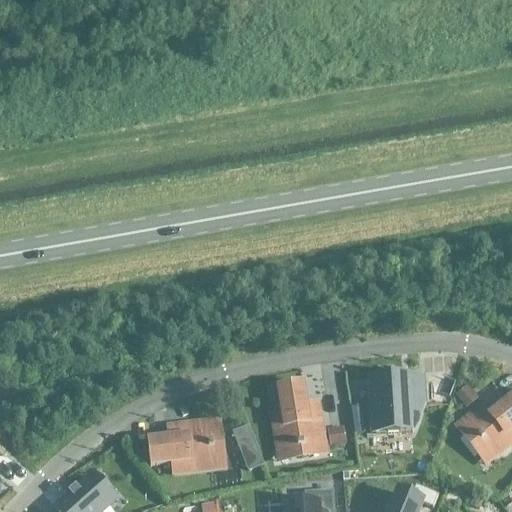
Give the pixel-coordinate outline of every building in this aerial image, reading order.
[(421,378),(370,381),(374,437),(411,435),(409,404),(422,403),(421,378)] [(322,434),(318,411),(306,413),(301,385),(276,389),(280,411),(276,412),(282,450),(296,447),(296,451),(302,450),(302,446),(310,445),(312,458),(326,455),(325,449),(322,434)] [(453,407),(464,419),(475,408),(465,396),(453,407)] [(455,428),(464,439),(474,431),(479,437),(476,439),(480,444),(483,442),(491,453),(511,436),(511,399),(498,410),(490,400),(455,428)] [(207,438),(220,437),(218,422),(173,428),(175,440),(146,444),(149,469),(172,466),(172,471),(210,466),(208,452),(212,452),(211,446),(208,446),(207,438)] [(322,434),(325,449),(344,445),(342,430),(322,434)] [(69,497),(54,510),(56,511),(97,511),(109,501),(89,478),(76,490),(69,497)] [(415,489),(410,500),(396,495),(389,511),(418,511),(421,507),(432,511),(437,498),(415,489)] [(332,511),(331,494),(304,496),(305,505),(284,507),(283,511),(332,511)]
